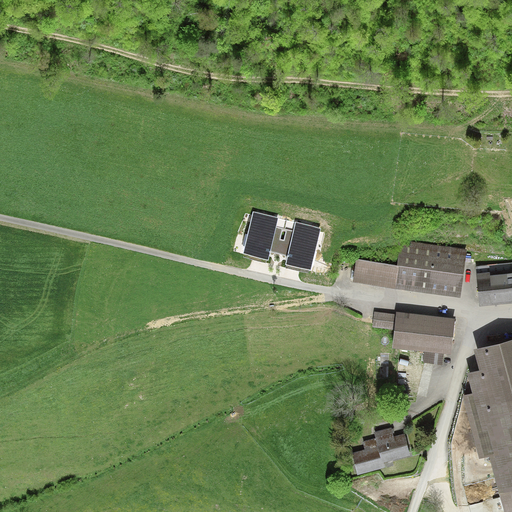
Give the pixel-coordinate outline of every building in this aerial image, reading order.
[(253,211),(243,254),(268,260),(270,252),(288,256),(286,264),(311,270),(321,229),(295,223),(294,230),(276,226),(279,218),(253,211)] [(466,251),(402,242),(399,267),(355,260),(352,282),(460,297),(466,251)] [(511,273),(476,276),(478,302),(511,299),(511,273)] [(454,325),(395,316),(391,343),(428,348),(446,351),(450,351),(454,325)] [(511,511),(511,340),(477,351),(482,369),(468,374),(474,395),(463,398),(479,451),(487,449),(505,511),(511,511)] [(446,351),(428,348),(426,362),(444,365),(446,351)] [(378,448),(381,460),(408,453),(404,435),(391,438),(389,432),(375,435),(378,448)] [(378,448),(350,454),(355,476),(383,469),(381,460),(378,448)]
